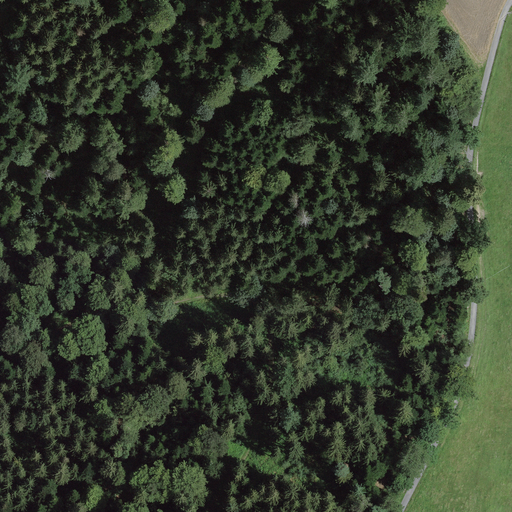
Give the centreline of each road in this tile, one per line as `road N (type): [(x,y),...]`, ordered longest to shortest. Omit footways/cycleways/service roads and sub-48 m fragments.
road 1 (track): [(510,0),(467,166),(474,307),(468,350),(454,403),(401,511)]
road 2 (track): [(0,346),(191,295),(225,292),(258,303),(273,361),(259,430),(207,511)]
